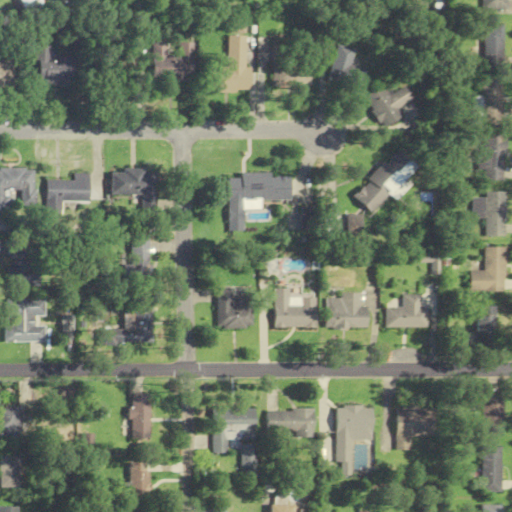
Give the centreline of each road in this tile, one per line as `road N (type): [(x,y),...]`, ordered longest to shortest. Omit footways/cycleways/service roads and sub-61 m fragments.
road 1 (residential): [(511,366),(0,369)]
road 2 (residential): [(182,128),(183,511)]
road 3 (residential): [(327,128),(0,128)]
